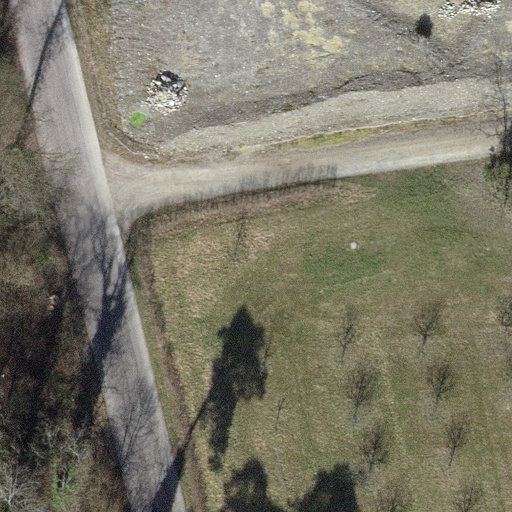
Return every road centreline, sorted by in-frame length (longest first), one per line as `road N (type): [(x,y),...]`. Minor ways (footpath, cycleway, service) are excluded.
road 1 (track): [(14,0),(133,511)]
road 2 (track): [(58,204),(256,161),(511,133)]
